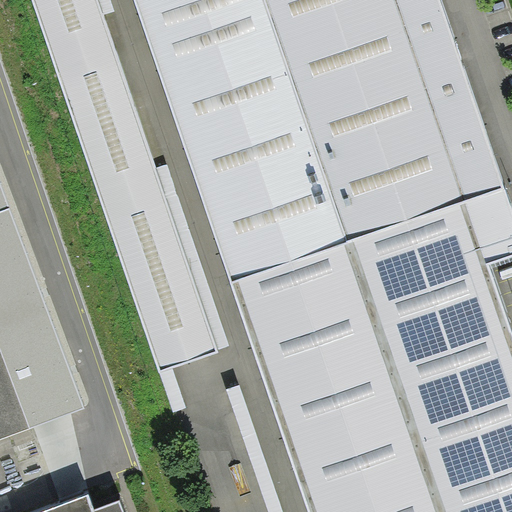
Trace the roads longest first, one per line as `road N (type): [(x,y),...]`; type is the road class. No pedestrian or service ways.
road 1 (unknown): [(29,325),(58,296),(58,270),(0,100)]
road 2 (unknown): [(0,498),(78,473),(85,448),(29,325)]
road 3 (unknown): [(511,199),(451,0)]
